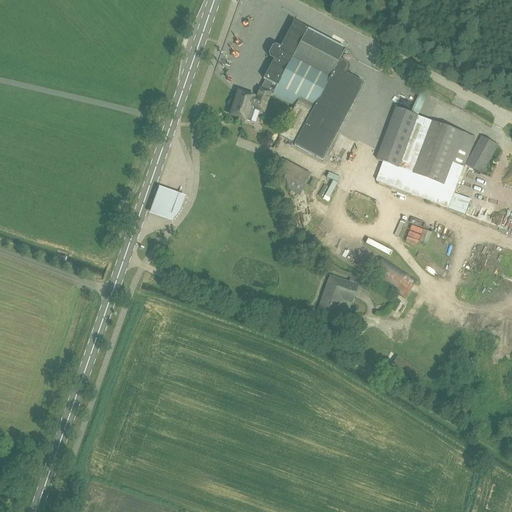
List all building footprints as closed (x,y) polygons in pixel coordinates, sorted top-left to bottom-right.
[(266,80),(261,89),(269,93),(273,94),(295,106),(279,136),(294,144),(294,145),(323,160),(364,83),(344,73),(349,64),(340,59),(345,49),(308,29),(294,21),(280,47),(273,44),(267,56),(273,60),(263,79),(266,80)] [(263,111),(269,93),(261,89),(260,89),(256,99),(253,97),(238,92),(230,115),(245,120),(250,121),(255,108),(263,111)] [(449,209),(456,190),(470,153),(476,138),(433,122),(433,123),(417,117),(418,116),(396,108),(377,161),(383,163),(376,182),(449,209)] [(467,166),(482,174),(497,145),(483,138),(467,166)] [(284,179),(312,191),(319,175),(290,163),(284,179)] [(335,180),(329,197),(335,199),(343,177),(332,173),(330,178),(335,180)] [(177,194),(178,191),(182,189),(184,183),(182,179),(183,177),(173,174),(167,191),(177,194)] [(157,189),(147,217),(169,224),(177,215),(184,199),(157,189)] [(421,247),(423,242),(427,243),(429,237),(426,236),(428,230),(414,225),(409,243),(421,247)] [(371,276),(406,298),(417,281),(382,259),(371,276)] [(320,318),(333,322),(341,298),(352,301),(360,277),(352,275),(349,283),(330,276),(318,311),(322,312),(320,318)]
